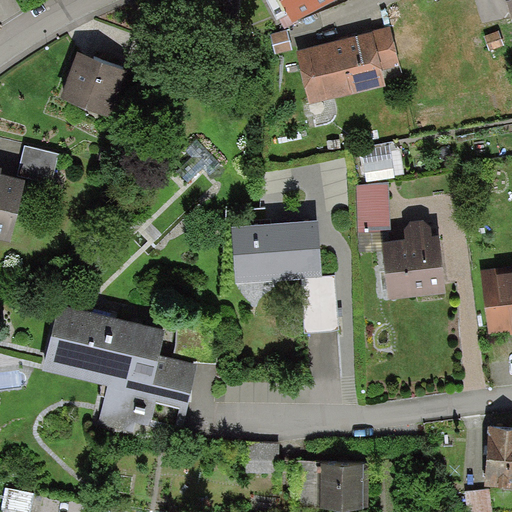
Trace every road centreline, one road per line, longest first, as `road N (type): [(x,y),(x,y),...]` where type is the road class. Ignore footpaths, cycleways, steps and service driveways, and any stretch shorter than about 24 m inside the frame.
road 1 (residential): [(511,399),(220,424)]
road 2 (residential): [(109,0),(0,51)]
